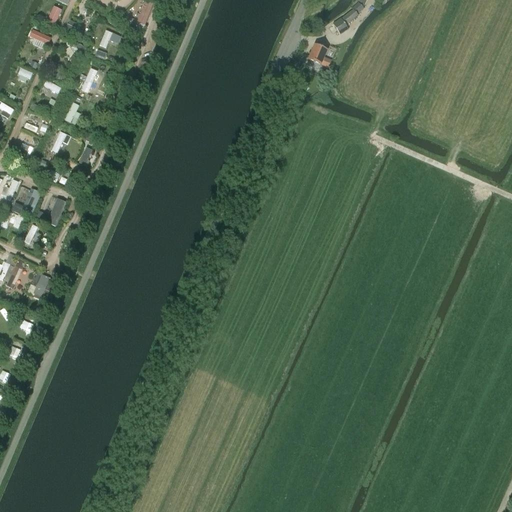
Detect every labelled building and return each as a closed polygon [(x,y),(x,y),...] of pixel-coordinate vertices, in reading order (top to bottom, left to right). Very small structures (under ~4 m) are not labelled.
[(146,1),(137,24),(139,24),(145,27),(153,4),(146,1)] [(341,19),(333,25),(340,35),(348,30),(345,26),(358,16),(357,14),(364,9),(359,3),(352,9),(354,11),(341,19)] [(53,29),(61,11),(53,8),(45,26),(53,29)] [(128,18),(134,12),(131,9),(125,15),(128,18)] [(67,26),(64,32),(84,41),(87,35),(82,33),(84,28),(70,22),(68,26),(67,26)] [(32,32),(29,38),(34,41),(32,45),(42,50),(44,45),(47,47),(50,40),(32,32)] [(106,49),(112,34),(105,32),(99,47),(106,49)] [(117,45),(120,38),(112,34),(109,42),(117,45)] [(80,54),(76,49),(70,42),(66,45),(69,48),(75,56),(76,57),(80,54)] [(83,51),(84,48),(77,45),(76,49),(80,54),(83,51)] [(314,45),(307,60),(320,66),(328,69),(331,61),(324,58),(327,50),(314,45)] [(36,70),(38,65),(32,62),(29,68),(36,70)] [(30,80),(32,74),(20,69),(18,75),(20,76),(18,81),(25,83),(27,79),(30,80)] [(87,93),(96,72),(90,70),(82,91),(87,93)] [(57,80),(61,74),(55,71),(52,78),(57,80)] [(66,84),(70,75),(63,71),(58,80),(66,84)] [(58,94),(61,90),(46,82),(44,86),(58,94)] [(1,103),(0,105),(0,115),(8,120),(13,110),(1,103)] [(79,107),(73,104),(64,122),(75,127),(80,115),(76,113),(79,107)] [(98,144),(103,134),(97,131),(93,139),(92,142),(93,142),(98,144)] [(60,133),(51,152),(57,154),(62,144),(67,146),(71,138),(60,133)] [(92,142),(93,139),(87,136),(85,141),(92,145),(93,142),(92,142)] [(22,145),(19,156),(29,159),(32,149),(22,145)] [(85,167),(92,152),(86,149),(79,165),(85,167)] [(46,170),(48,164),(41,160),(38,166),(46,170)] [(10,203),(18,183),(12,181),(9,189),(4,187),(0,196),(5,198),(4,200),(10,203)] [(29,220),(41,194),(34,191),(26,210),(23,217),(29,220)] [(57,201),(47,225),(56,228),(65,204),(57,201)] [(23,217),(26,210),(23,209),(24,208),(15,204),(11,212),(23,217)] [(0,227),(6,230),(12,215),(5,213),(0,226),(0,227)] [(23,232),(28,221),(18,216),(13,228),(23,232)] [(29,246),(37,229),(32,226),(23,243),(29,246)] [(6,286),(13,289),(26,262),(19,259),(6,286)] [(0,281),(3,282),(10,266),(4,264),(3,267),(1,272),(0,271),(0,281)] [(41,298),(49,280),(41,276),(33,294),(41,298)] [(0,310),(0,315),(4,321),(10,317),(3,308),(0,310)] [(11,340),(8,359),(18,360),(21,342),(11,340)] [(1,372),(0,375),(0,381),(7,384),(10,375),(1,372)]
